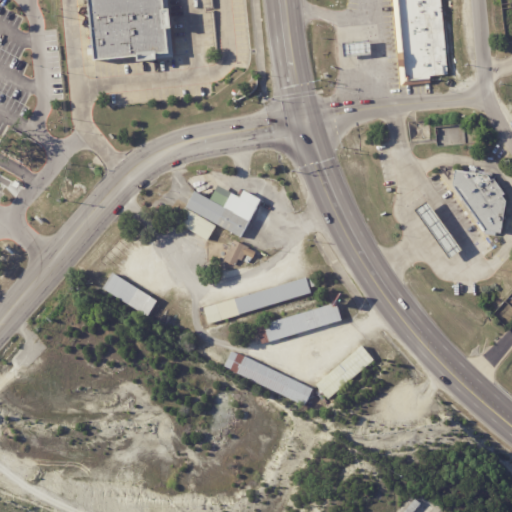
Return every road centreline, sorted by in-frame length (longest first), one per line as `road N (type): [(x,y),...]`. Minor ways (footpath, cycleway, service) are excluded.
road 1 (tertiary): [(302,122),(157,155),(97,207),(0,321)]
road 2 (secondary): [(302,122),(332,206),(386,292),(443,364),(511,422)]
road 3 (residential): [(488,100),(375,106),(302,122)]
road 4 (secondary): [(302,122),(280,0)]
